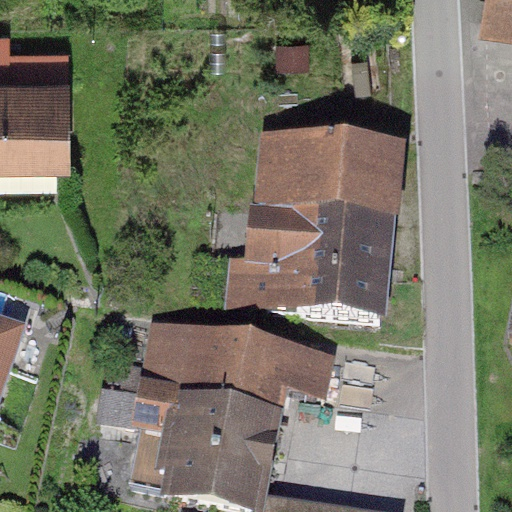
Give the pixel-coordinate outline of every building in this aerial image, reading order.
[(511,0),(487,0),(483,22),(511,26),(511,0)] [(10,84),(0,83),(0,161),(70,161),(69,60),(10,61),(10,84)] [(269,317),(384,328),(397,159),(272,148),(265,223),(254,225),(252,269),(273,272),(269,317)] [(0,333),(0,406),(22,340),(0,333)] [(325,366),(163,335),(154,380),(132,375),(127,400),(108,396),(102,427),(144,435),(133,492),(237,511),(260,511),(283,395),(318,402),(325,366)]
